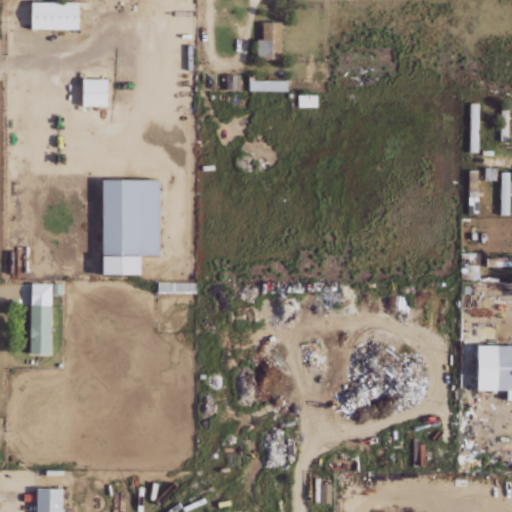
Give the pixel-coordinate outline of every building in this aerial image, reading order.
[(31,28),(78,29),(79,2),(31,1),(31,28)] [(282,22),(263,22),(263,39),(258,39),(258,58),(281,59),(282,22)] [(239,74),(227,74),(226,89),(239,89),(239,74)] [(108,78),(83,78),(82,105),(107,106),(108,78)] [(250,79),(249,90),(288,91),(288,80),(250,79)] [(481,103),(490,136),(497,134),(488,101),(481,103)] [(470,137),(478,138),(479,103),(471,103),(470,137)] [(496,179),(497,167),(485,166),(485,179),(496,179)] [(477,203),(479,169),(470,169),(468,203),(477,203)] [(509,171),(500,171),(501,214),(510,214),(509,171)] [(159,179),(102,179),(102,274),(141,274),(141,255),(160,255),(159,179)] [(52,283),(31,282),(30,353),(50,353),(52,283)] [(62,511),(63,489),(37,488),(36,511),(62,511)]
